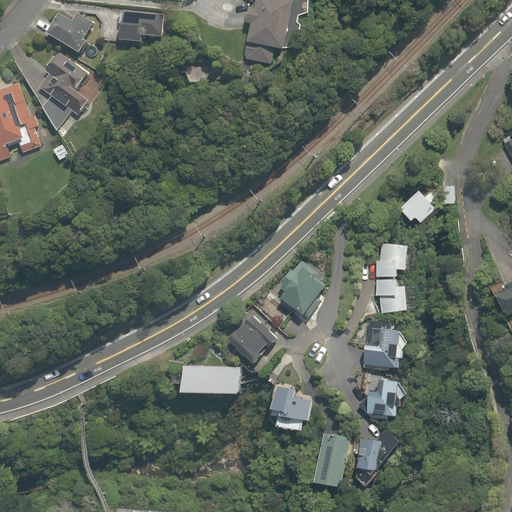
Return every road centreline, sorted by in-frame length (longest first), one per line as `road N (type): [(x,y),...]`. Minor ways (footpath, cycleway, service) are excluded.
road 1 (secondary): [(491,37),(210,302),(113,357),(0,401)]
road 2 (residential): [(508,484),(504,396),(474,307),(466,221),(470,163),(503,75),(491,37)]
